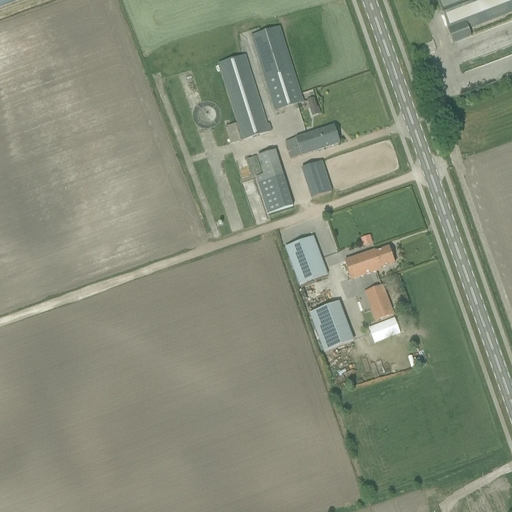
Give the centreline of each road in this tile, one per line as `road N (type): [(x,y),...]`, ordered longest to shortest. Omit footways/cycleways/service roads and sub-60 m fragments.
road 1 (track): [(429,171),(0,325)]
road 2 (primary): [(511,405),(368,0)]
